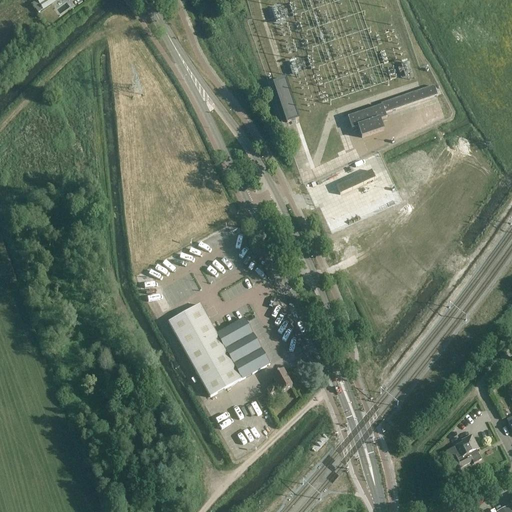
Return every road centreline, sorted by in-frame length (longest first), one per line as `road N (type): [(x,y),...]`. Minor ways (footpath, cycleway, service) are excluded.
road 1 (track): [(131,7),(0,127)]
road 2 (tertiary): [(274,191),(173,45)]
road 3 (tertiary): [(173,45),(249,204)]
road 4 (track): [(327,390),(201,511)]
road 5 (tertiary): [(286,282),(347,400)]
road 6 (tertiary): [(347,400),(315,276)]
road 7 (unclassified): [(511,453),(482,391),(511,351)]
